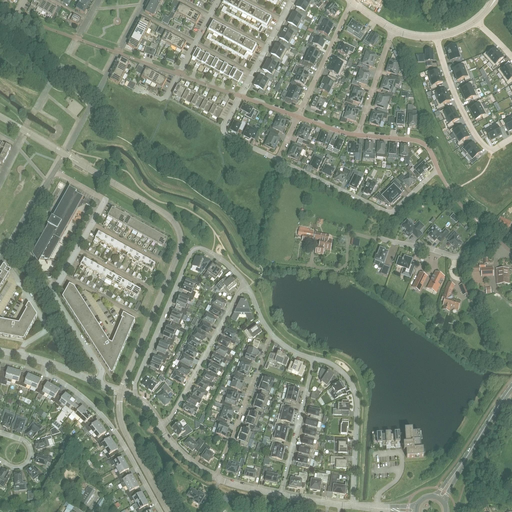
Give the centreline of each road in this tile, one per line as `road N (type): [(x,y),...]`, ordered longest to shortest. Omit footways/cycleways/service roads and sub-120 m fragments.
road 1 (residential): [(245,284),(211,253),(191,252),(135,381),(136,400)]
road 2 (unclassified): [(48,363),(44,374),(83,397),(114,431),(160,511)]
road 3 (residential): [(277,159),(389,212),(437,170)]
road 4 (unclassified): [(352,506),(357,400),(335,364),(313,358)]
road 5 (unclassified): [(158,425),(245,284)]
road 6 (residential): [(511,252),(483,227),(455,256),(377,239)]
road 7 (residential): [(2,256),(53,171),(103,198)]
road 8 (unclassified): [(215,478),(269,333)]
road 9 (residential): [(436,38),(477,138),(491,150),(511,140)]
road 10 (unclassified): [(281,495),(313,358)]
road 11 (secondary): [(439,499),(511,387)]
road 12 (residential): [(351,2),(297,117)]
road 13 (unclassified): [(20,355),(48,329),(2,256)]
road 14 (residential): [(62,275),(54,295),(101,369),(96,383)]
